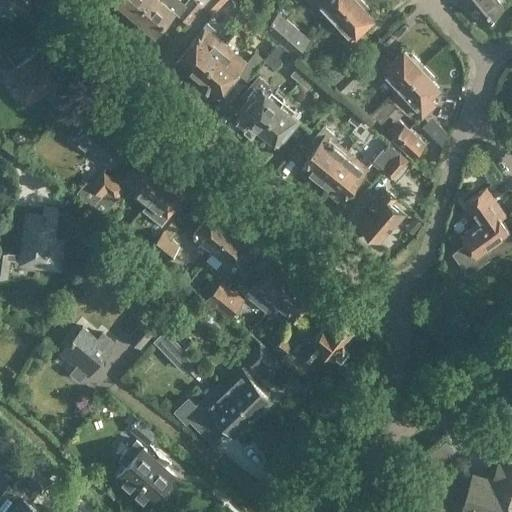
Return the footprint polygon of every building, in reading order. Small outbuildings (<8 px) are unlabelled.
[(0,0),(0,11),(29,12),(29,0),(0,0)] [(175,12),(184,2),(181,0),(148,0),(134,16),(155,34),(174,11),(175,12)] [(185,0),(184,2),(175,12),(188,23),(203,6),(203,5),(197,0),(185,0)] [(225,0),(207,0),(203,5),(203,6),(212,14),(225,0)] [(313,0),(331,19),(351,0),(313,0)] [(368,7),(367,6),(361,0),(351,0),(331,19),(354,45),(363,36),(358,30),(367,21),(372,17),(367,12),(365,10),(368,7)] [(497,0),(460,0),(481,25),(503,7),(497,0)] [(309,38),(278,11),(263,28),(278,42),(289,50),(295,55),(309,38)] [(237,13),(229,23),(236,30),(245,20),(237,13)] [(245,20),(236,30),(244,36),(253,27),(245,20)] [(196,77),(225,43),(213,33),(217,29),(207,21),(175,59),(183,66),(184,71),(192,77),(196,77)] [(278,42),(264,58),(264,59),(274,68),(289,50),(278,42)] [(246,61),(225,43),(196,77),(207,86),(205,87),(218,97),(238,72),(247,80),(264,59),(264,58),(255,50),(246,61)] [(0,52),(1,57),(0,57),(0,67),(6,67),(30,103),(63,81),(46,56),(42,58),(36,50),(14,64),(1,45),(0,44),(0,52)] [(389,62),(383,56),(373,64),(397,90),(423,66),(412,54),(409,56),(403,49),(389,62)] [(337,81),(347,71),(338,62),(324,75),(333,85),(337,81)] [(299,81),(307,70),(299,63),(290,74),(299,81)] [(352,66),(347,71),(337,81),(347,91),(362,76),(352,66)] [(434,77),(423,66),(397,90),(421,116),(436,103),(428,94),(437,86),(431,80),(434,77)] [(307,70),(299,81),(307,88),(316,77),(307,70)] [(258,128),(283,100),(271,90),(269,93),(265,90),(271,84),(258,73),(240,95),(246,100),(238,111),(248,119),(248,123),(254,128),(257,127),(258,128)] [(283,100),(258,128),(259,129),(260,133),(265,138),(269,137),(279,146),(285,139),(284,138),(300,120),(292,112),(294,110),(283,100)] [(381,124),(389,115),(380,106),(372,115),(381,124)] [(356,133),(366,119),(355,109),(347,118),(355,125),(351,129),(356,133)] [(129,138),(95,111),(72,140),(86,152),(88,149),(107,164),(129,138)] [(412,156),(425,141),(404,122),(404,123),(398,118),(386,132),(392,137),(391,138),(412,156)] [(370,123),(366,119),(356,133),(366,141),(374,131),(368,126),(370,123)] [(318,184),(348,149),(338,140),(340,138),(323,124),(310,139),(315,143),(304,157),(307,160),(299,169),(318,184)] [(381,170),(398,151),(387,141),(370,161),(381,170)] [(348,149),(318,184),(337,199),(344,190),(346,191),(348,191),(368,166),(348,149)] [(390,179),(408,159),(399,151),(381,171),(390,179)] [(152,159),(141,172),(132,165),(120,180),(146,201),(169,173),(152,159)] [(488,163),(480,167),(490,182),(497,177),(488,163)] [(92,205),(114,179),(103,169),(90,185),(85,180),(76,191),(92,205)] [(187,188),(169,173),(146,201),(164,216),(187,188)] [(114,179),(92,205),(103,214),(117,197),(117,198),(125,188),(114,179)] [(394,226),(406,213),(393,202),(397,197),(384,186),(379,193),(377,192),(364,208),(366,210),(356,221),(379,241),(393,225),(394,226)] [(493,260),(511,246),(511,233),(501,219),(507,215),(486,186),(463,202),(477,222),(459,234),(465,243),(452,253),(467,274),(491,257),(493,260)] [(211,251),(236,220),(216,204),(211,210),(210,209),(194,228),(196,229),(190,236),(199,243),(200,242),(211,251)] [(41,213),(25,211),(20,252),(11,251),(10,258),(19,259),(19,263),(60,268),(63,239),(52,237),(55,207),(42,206),(41,213)] [(236,220),(211,251),(222,261),(222,262),(230,269),(236,262),(237,263),(252,244),(251,243),(256,237),(236,220)] [(171,237),(163,230),(149,247),(157,254),(171,237)] [(179,245),(171,237),(157,254),(166,261),(179,245)] [(10,258),(11,251),(0,250),(0,276),(8,277),(10,258)] [(297,272),(277,256),(252,286),(272,303),(297,272)] [(317,288),(297,272),(272,303),(283,312),(283,313),(292,320),(317,288)] [(217,308),(233,288),(222,279),(206,298),(217,308)] [(244,297),(233,288),(217,308),(228,317),(244,297)] [(153,306),(127,336),(140,348),(167,318),(153,306)] [(294,339),(280,358),(279,359),(298,375),(308,363),(299,355),(312,340),(340,361),(349,351),(343,346),(355,330),(334,313),(328,320),(327,319),(311,338),(307,340),(299,334),(294,339)] [(97,338),(83,327),(62,353),(77,365),(70,373),(80,380),(86,373),(93,364),(95,365),(114,342),(102,333),(97,338)] [(294,339),(285,332),(271,350),(280,358),(294,339)] [(181,341),(180,342),(189,351),(196,344),(187,335),(181,341)] [(173,348),(182,357),(189,351),(180,342),(173,348)] [(237,381),(227,391),(252,417),(263,407),(261,404),(267,398),(245,375),(250,371),(252,373),(259,366),(267,375),(277,365),(258,345),(241,361),(243,364),(239,368),(237,366),(229,373),(237,381)] [(227,391),(219,382),(195,405),(211,422),(217,416),(231,432),(238,425),(240,428),(252,417),(227,391)] [(157,432),(140,417),(130,429),(147,444),(157,432)] [(0,446),(9,435),(0,428),(0,446)] [(4,462),(20,475),(11,486),(8,484),(0,494),(0,511),(43,511),(31,502),(40,491),(41,491),(51,479),(32,463),(35,459),(17,445),(4,462)] [(124,465),(122,464),(112,475),(129,490),(130,489),(145,502),(144,503),(145,504),(147,501),(146,501),(153,492),(154,493),(171,474),(161,465),(158,462),(161,459),(147,446),(145,449),(141,446),(124,465)] [(492,478),(481,474),(470,511),(511,511),(511,455),(501,452),(494,472),(499,474),(497,481),(491,479),(492,478)]
